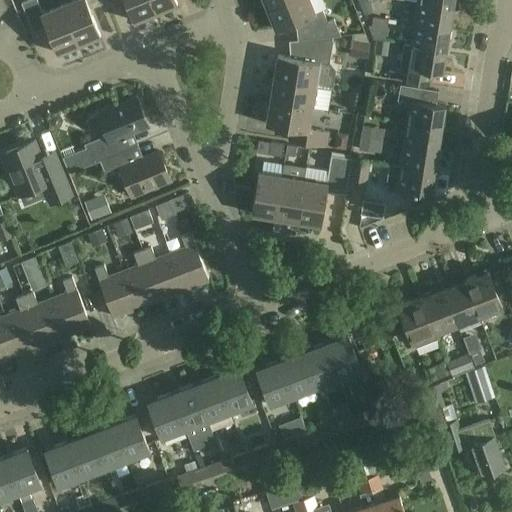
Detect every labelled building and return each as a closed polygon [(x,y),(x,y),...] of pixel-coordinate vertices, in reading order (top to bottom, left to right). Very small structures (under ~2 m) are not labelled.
[(38,0),(29,0),(22,3),(34,33),(47,27),(58,53),(72,48),(71,45),(78,42),(63,5),(44,13),(38,0)] [(91,9),(103,4),(101,0),(75,0),(63,5),(78,42),(86,38),(87,41),(101,35),(91,9)] [(109,0),(110,1),(111,0),(125,0),(134,21),(148,16),(147,13),(154,10),(150,0),(109,0)] [(150,0),(154,10),(163,7),(164,9),(178,3),(176,0),(150,0)] [(333,37),(333,36),(340,35),(334,19),(328,21),(322,10),(314,13),(308,0),(286,0),(270,7),(273,15),(270,16),(276,31),(305,19),(311,39),(333,37)] [(368,0),(360,3),(365,14),(372,11),(368,0)] [(449,28),(453,6),(417,0),(414,22),(449,28)] [(414,22),(410,43),(446,49),(449,28),(414,22)] [(374,37),(387,39),(388,29),(369,26),(374,37)] [(278,70),(276,78),(316,84),(319,61),(329,63),(333,37),(311,39),(306,40),(307,59),(277,55),(275,70),(278,70)] [(368,59),(370,45),(358,43),(356,57),(368,59)] [(410,43),(410,44),(403,43),(399,71),(403,72),(402,80),(431,85),(433,70),(442,72),(446,49),(410,43)] [(270,101),(312,107),(316,84),(276,78),(275,88),(272,87),(270,101)] [(409,101),(406,121),(442,127),(445,105),(436,104),(438,90),(400,84),(398,99),(409,101)] [(351,109),(360,110),(362,93),(354,92),(351,109)] [(134,133),(149,126),(138,98),(99,114),(109,139),(64,157),(70,174),(101,161),(130,149),(139,145),(134,133)] [(309,129),(312,107),(270,101),(270,102),(273,102),(272,110),(269,110),(267,124),(297,128),(295,141),(326,146),(328,132),(309,129)] [(438,148),(442,127),(406,121),(403,142),(438,148)] [(363,124),(361,135),(369,136),(371,125),(363,124)] [(369,136),(361,135),(359,148),(367,150),(369,136)] [(35,141),(2,154),(19,196),(44,186),(51,204),(73,195),(56,151),(42,157),(35,141)] [(271,141),(269,154),(282,156),(284,143),(271,141)] [(403,142),(399,164),(435,170),(438,148),(403,142)] [(288,155),(303,157),(305,147),(289,144),(288,155)] [(107,176),(122,170),(132,196),(171,180),(160,152),(135,162),(130,149),(101,161),(107,176)] [(299,218),(307,220),(307,223),(321,225),(327,191),(346,195),(352,158),(331,155),(327,183),(304,179),(297,221),(299,221),(299,218)] [(348,186),(365,188),(369,159),(353,157),(348,186)] [(399,166),(389,164),(385,190),(397,192),(398,187),(431,193),(435,170),(399,164),(399,166)] [(252,214),(267,216),(267,213),(275,215),(282,176),(259,172),(252,214)] [(297,221),(304,179),(282,176),(275,215),(284,216),(284,219),(297,221)] [(104,194),(85,201),(92,219),(111,212),(104,194)] [(156,205),(162,219),(175,213),(175,212),(170,199),(156,205)] [(140,210),(145,222),(153,219),(148,207),(140,210)] [(12,236),(6,220),(0,221),(0,237),(1,241),(12,236)] [(102,228),(87,233),(90,241),(105,236),(102,228)] [(186,247),(172,252),(186,289),(210,279),(191,231),(181,234),(186,247)] [(162,298),(186,289),(172,252),(157,258),(152,245),(143,249),(162,298)] [(138,307),(162,298),(143,249),(135,252),(140,265),(124,271),(138,307)] [(20,260),(26,275),(40,269),(34,254),(20,260)] [(95,268),(114,316),(138,307),(124,271),(110,276),(105,264),(95,268)] [(511,268),(501,272),(510,297),(511,296),(511,268)] [(488,271),(466,279),(479,316),(501,307),(499,301),(507,298),(497,274),(490,276),(488,271)] [(69,292),(54,298),(68,334),(92,325),(73,276),(64,279),(69,292)] [(457,324),(479,316),(466,279),(443,288),(457,324)] [(443,288),(421,296),(435,333),(457,324),(443,288)] [(44,344),(68,334),(54,298),(39,303),(34,291),(25,294),(44,344)] [(20,353),(44,344),(25,294),(17,298),(21,310),(6,316),(20,353)] [(437,339),(435,333),(421,296),(398,305),(414,348),(437,339)] [(392,336),(402,332),(395,314),(385,318),(392,336)] [(0,360),(20,353),(6,316),(0,318),(0,360)] [(348,333),(325,342),(339,379),(362,370),(348,333)] [(316,387),(339,379),(325,342),(302,350),(316,387)] [(485,361),(481,349),(471,352),(476,364),(485,361)] [(302,350),(279,359),(293,396),(316,387),(302,350)] [(448,362),(452,374),(464,370),(459,358),(448,362)] [(271,405),(293,396),(279,359),(257,367),(271,405)] [(239,366),(216,374),(230,411),(253,403),(239,366)] [(465,372),(476,403),(495,396),(484,366),(465,372)] [(207,420),(230,411),(216,374),(194,383),(207,420)] [(194,383),(171,392),(185,429),(189,439),(200,435),(196,425),(207,420),(194,383)] [(162,437),(185,429),(171,392),(148,401),(162,437)] [(450,409),(465,403),(461,392),(446,398),(450,409)] [(375,407),(353,415),(357,426),(379,418),(375,407)] [(136,414),(114,422),(128,460),(150,451),(136,414)] [(329,423),(333,434),(357,426),(353,415),(329,423)] [(461,432),(457,419),(436,427),(441,442),(447,440),(451,451),(465,446),(466,447),(470,445),(480,475),(505,466),(489,422),(461,432)] [(128,460),(114,422),(91,431),(105,468),(128,460)] [(329,423),(307,431),(311,442),(333,434),(329,423)] [(91,431),(68,440),(82,477),(105,468),(91,431)] [(307,431),(286,438),(290,449),(311,442),(307,431)] [(254,449),(245,452),(249,463),(272,455),(268,444),(266,445),(263,434),(251,438),(254,449)] [(60,486),(82,477),(68,440),(45,449),(60,486)] [(29,488),(42,484),(27,447),(4,456),(21,498),(32,494),(29,488)] [(245,452),(223,460),(226,470),(249,463),(245,452)] [(4,456),(0,457),(0,500),(18,493),(20,498),(21,498),(4,456)] [(204,478),(226,470),(223,460),(199,467),(204,478)] [(181,485),(204,478),(199,467),(178,475),(181,485)] [(378,474),(368,477),(379,511),(405,511),(399,494),(386,498),(378,474)] [(352,511),(379,511),(368,477),(357,480),(365,505),(352,509),(352,511)] [(161,480),(138,488),(142,499),(164,491),(161,480)] [(125,493),(115,496),(119,507),(142,499),(138,488),(133,490),(130,482),(123,485),(125,493)] [(318,507),(314,494),(303,498),(308,511),(318,507)] [(47,496),(32,502),(36,511),(43,511),(52,509),(47,496)] [(95,511),(103,511),(119,507),(115,496),(92,504),(95,511)] [(296,511),(303,511),(308,511),(303,498),(293,501),(296,511)]
